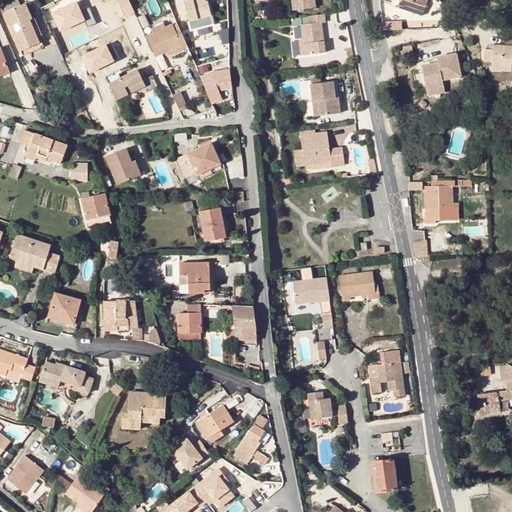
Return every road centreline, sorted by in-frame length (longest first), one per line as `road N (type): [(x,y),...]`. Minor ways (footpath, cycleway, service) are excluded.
road 1 (residential): [(353,0),(449,511)]
road 2 (residential): [(233,0),(272,392)]
road 3 (residential): [(0,326),(79,347),(145,347),(272,392)]
road 4 (residential): [(349,365),(366,490),(386,511)]
road 5 (residential): [(272,392),(295,511)]
